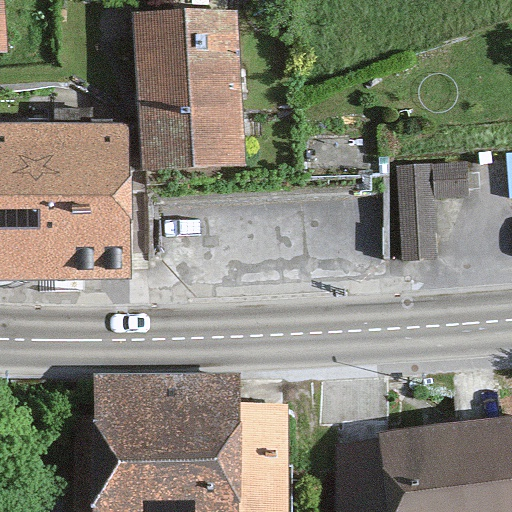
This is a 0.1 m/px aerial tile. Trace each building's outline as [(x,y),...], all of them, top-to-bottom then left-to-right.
[(243,168),(237,12),(132,17),(139,173),(243,168)] [(130,125),(0,125),(0,277),(131,276),(130,125)] [(438,255),(441,192),(471,193),(473,159),(404,156),(400,253),(438,255)] [(290,511),(287,399),(71,405),(73,511),(290,511)] [(511,511),(511,424),(330,442),(336,511),(511,511)]
